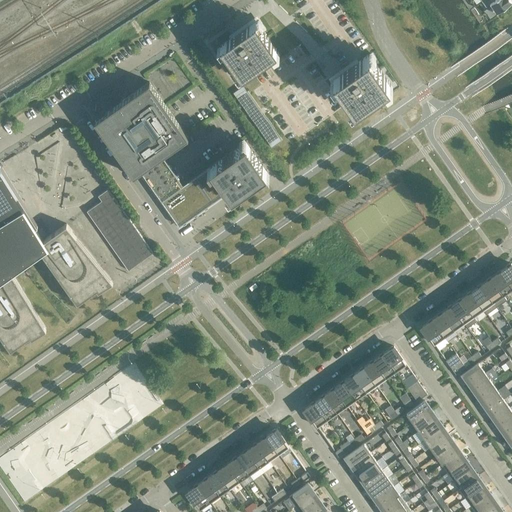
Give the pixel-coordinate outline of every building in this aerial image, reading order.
[(484,0),(482,2),(486,7),(490,4),(497,13),(511,2),(511,1),(511,0),(484,0)] [(256,21),(220,46),(241,76),(277,51),(256,21)] [(369,54),(333,79),(355,110),(390,84),(369,54)] [(149,81),(94,120),(133,175),(140,170),(179,225),(212,202),(194,178),(183,186),(161,155),(188,136),(149,81)] [(243,85),(233,93),(271,148),(282,140),(243,85)] [(210,167),(194,178),(212,202),(228,191),(231,196),(267,171),(262,164),(262,165),(251,148),(246,141),(241,145),(210,166),(210,167)] [(30,212),(0,164),(0,163),(0,238),(10,232),(7,226),(28,213),(30,212)] [(102,201),(88,212),(129,270),(154,253),(109,189),(99,196),(102,201)] [(44,240),(28,213),(7,226),(10,232),(0,238),(0,334),(11,350),(30,336),(31,338),(46,329),(11,271),(40,250),(77,303),(91,293),(97,289),(98,291),(113,282),(67,224),(44,240)] [(511,264),(510,264),(511,266),(509,268),(507,266),(501,271),(511,286),(511,264)] [(511,288),(511,286),(501,271),(502,273),(499,275),(497,273),(491,278),(503,295),(511,288)] [(503,295),(491,278),(492,280),(489,282),(488,280),(481,285),(493,302),(503,295)] [(493,302),(481,285),(482,287),(479,289),(478,287),(471,291),(484,309),(493,302)] [(484,309),(471,291),(471,292),(472,294),(469,296),(468,294),(462,298),(474,316),(484,309)] [(478,321),(474,316),(462,298),(461,299),(463,300),(459,303),(458,301),(452,305),(464,323),(468,328),(478,321)] [(464,323),(452,305),(451,306),(453,307),(450,310),(448,308),(442,312),(454,329),(464,323)] [(454,329),(442,312),(443,314),(440,316),(439,315),(432,319),(444,336),(454,329)] [(444,336),(432,319),(433,321),(430,323),(429,322),(422,326),(434,344),(444,336)] [(498,337),(492,341),(495,346),(501,342),(498,337)] [(495,346),(492,341),(486,346),(489,350),(495,346)] [(390,349),(384,353),(396,371),(406,363),(394,346),(393,347),(394,348),(391,351),(390,349)] [(478,351),(472,355),(476,360),(481,356),(478,351)] [(396,371),(384,353),(383,354),(385,355),(381,358),(380,356),(374,360),(386,377),(396,371)] [(446,360),(455,374),(456,374),(466,367),(456,353),(446,360)] [(476,360),(472,355),(467,359),(470,364),(476,360)] [(386,377),(374,360),(375,362),(372,364),(370,363),(364,367),(376,384),(386,377)] [(485,372),(478,363),(463,374),(467,381),(469,380),(470,382),(469,383),(485,372)] [(376,384),(364,367),(365,369),(362,371),(361,370),(354,374),(366,391),(376,384)] [(491,381),(485,372),(469,383),(474,390),(475,389),(477,391),(491,381)] [(366,391),(354,374),(355,376),(352,378),(351,376),(344,381),(357,398),(366,391)] [(408,387),(414,396),(417,401),(427,394),(418,380),(408,387)] [(357,398),(344,381),(345,383),(342,385),(341,383),(335,388),(347,405),(357,398)] [(497,390),(491,381),(477,391),(478,393),(477,394),(482,401),(497,390)] [(347,405),(335,388),(334,388),(336,390),(332,392),(331,390),(325,395),(337,412),(347,405)] [(504,399),(497,390),(482,401),(486,408),(488,407),(489,409),(504,399)] [(337,412),(325,395),(324,395),(326,397),(323,399),(321,397),(315,402),(327,419),(337,412)] [(404,403),(407,408),(413,404),(409,399),(404,403)] [(510,407),(504,399),(489,409),(491,411),(489,412),(494,419),(510,407)] [(430,407),(425,401),(406,414),(412,423),(431,409),(430,410),(428,408),(430,407)] [(327,419),(315,402),(316,404),(313,406),(312,404),(305,409),(317,426),(327,419)] [(400,406),(394,410),(398,415),(404,411),(400,406)] [(511,419),(511,410),(510,407),(494,419),(499,425),(500,424),(502,426),(511,419)] [(436,416),(431,409),(412,423),(418,431),(436,419),(434,417),(436,416)] [(398,415),(394,410),(389,414),(392,419),(398,415)] [(437,421),(436,419),(418,431),(424,439),(443,426),(439,420),(437,421)] [(511,432),(511,419),(502,426),(503,428),(502,429),(506,436),(511,432)] [(381,420),(375,424),(378,429),(384,424),(381,420)] [(378,429),(375,424),(369,428),(372,433),(378,429)] [(447,432),(443,426),(424,439),(430,448),(448,435),(446,433),(447,432)] [(273,431),(267,436),(279,453),(289,446),(277,429),(276,429),(277,431),(274,433),(273,431)] [(361,434),(355,438),(358,442),(364,438),(361,434)] [(449,437),(448,435),(430,448),(436,456),(455,443),(450,436),(449,437)] [(279,453),(267,436),(266,436),(268,438),(264,440),(263,438),(257,443),(269,460),(279,453)] [(358,442),(355,438),(349,442),(353,447),(358,442)] [(269,460),(257,443),(256,443),(258,445),(255,447),(253,445),(247,450),(259,467),(269,460)] [(370,452),(364,443),(346,457),(350,463),(351,462),(353,464),(352,465),(370,452)] [(459,449),(455,443),(436,456),(442,464),(459,452),(458,450),(459,449)] [(335,452),(338,456),(344,452),(341,448),(335,452)] [(259,467),(247,450),(248,452),(245,454),(244,452),(237,456),(249,474),(259,467)] [(376,460),(370,452),(352,465),(356,472),(358,471),(359,473),(376,460)] [(461,454),(459,452),(442,464),(448,473),(466,459),(462,453),(461,454)] [(249,474),(237,456),(237,457),(238,459),(235,461),(234,459),(227,463),(240,481),(249,474)] [(471,466),(466,459),(448,473),(454,481),(471,469),(470,467),(471,466)] [(382,469),(376,460),(359,473),(360,475),(359,476),(364,482),(382,469)] [(240,481),(227,463),(227,464),(228,465),(225,468),(224,466),(218,470),(230,488),(240,481)] [(388,477),(382,469),(364,482),(368,488),(369,487),(371,489),(388,477)] [(472,471),(471,469),(454,481),(459,489),(478,476),(474,470),(472,471)] [(230,488),(218,470),(217,471),(218,472),(215,475),(214,473),(208,477),(220,494),(230,488)] [(301,476),(304,480),(310,476),(307,472),(301,476)] [(483,482),(478,476),(459,489),(465,498),(483,485),(481,483),(483,482)] [(220,494),(208,477),(207,477),(209,479),(206,481),(204,480),(198,484),(210,501),(220,494)] [(394,485),(388,477),(371,489),(372,491),(371,492),(375,499),(394,485)] [(291,483),(294,488),(300,483),(297,479),(291,483)] [(313,490),(308,483),(289,496),(295,506),(314,492),(313,493),(311,491),(313,490)] [(210,501),(198,484),(199,486),(196,488),(194,487),(188,491),(200,509),(210,501)] [(400,494),(394,485),(375,499),(380,505),(381,504),(382,506),(400,494)] [(484,487),(483,485),(465,498),(471,506),(490,493),(486,486),(484,487)] [(283,489),(277,493),(281,497),(286,493),(283,489)] [(319,499),(314,492),(295,506),(299,511),(305,511),(319,502),(318,500),(319,499)] [(281,497),(277,493),(271,497),(275,501),(281,497)] [(494,499),(490,493),(471,506),(475,511),(480,511),(495,502),(493,500),(494,499)] [(391,511),(406,502),(400,494),(382,506),(384,508),(383,509),(384,511),(391,511)] [(264,502),(258,507),(261,511),(267,507),(264,502)] [(321,504),(319,502),(305,511),(323,511),(327,510),(322,503),(321,504)] [(409,511),(412,510),(406,502),(391,511),(409,511)] [(496,504),(495,502),(480,511),(497,511),(502,509),(497,503),(496,504)]
